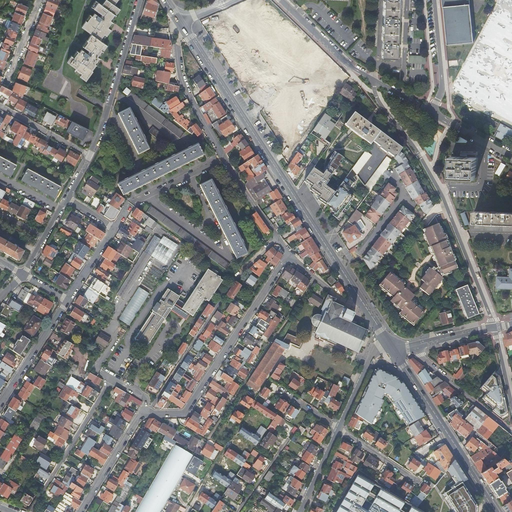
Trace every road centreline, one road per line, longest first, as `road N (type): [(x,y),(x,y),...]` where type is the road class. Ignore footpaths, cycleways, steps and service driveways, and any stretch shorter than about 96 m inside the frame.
road 1 (secondary): [(179,21),(367,310)]
road 2 (residential): [(373,79),(380,105),(442,196),(493,327)]
road 3 (residential): [(145,414),(185,412),(289,255)]
road 4 (residential): [(314,277),(207,439)]
road 5 (secondary): [(399,359),(496,511)]
road 6 (residential): [(139,0),(89,154)]
road 7 (residential): [(111,378),(28,511)]
road 8 (residential): [(179,21),(173,32),(181,80),(223,157)]
road 9 (residential): [(410,347),(511,431)]
road 10 (residential): [(0,403),(67,298)]
road 11 (residential): [(281,0),(373,79)]
